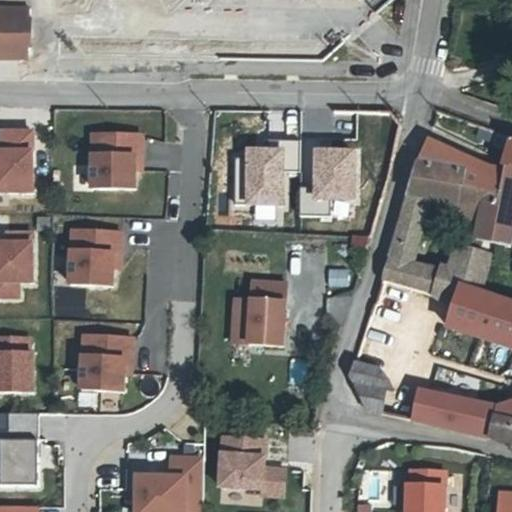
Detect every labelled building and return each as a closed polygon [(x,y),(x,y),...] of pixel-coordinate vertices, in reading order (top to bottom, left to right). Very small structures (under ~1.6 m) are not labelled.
[(28,8),(0,7),(0,59),(26,60),(28,8)] [(217,58),(217,33),(175,34),(175,58),(217,58)] [(0,148),(0,191),(33,191),(32,130),(1,130),(1,149),(0,148)] [(504,155),(511,157),(511,153),(511,142),(481,132),(478,142),(491,148),(492,152),(504,155)] [(142,139),(93,139),(93,193),(136,193),(135,161),(142,161),(142,139)] [(245,148),(245,157),(235,157),(235,203),(286,203),(286,171),(301,171),(301,141),(279,141),(279,148),(245,148)] [(428,143),(410,198),(431,202),(460,206),(457,219),(479,225),(485,196),(465,191),(470,172),(472,160),(428,143)] [(356,151),(315,150),(315,187),(301,187),(301,215),(331,215),(331,199),(356,199),(356,151)] [(511,157),(504,155),(501,165),(508,168),(511,157)] [(465,191),(485,196),(499,200),(504,183),(470,172),(465,191)] [(485,196),(479,225),(474,244),(494,246),(507,247),(511,228),(511,185),(504,183),(499,200),(485,196)] [(417,252),(431,202),(410,198),(395,248),(417,252)] [(33,281),(32,232),(5,232),(5,241),(0,240),(0,298),(21,298),(21,282),(33,281)] [(122,236),(73,235),(71,289),(114,290),(115,258),(122,258),(122,236)] [(465,243),(461,256),(470,258),(474,244),(465,243)] [(474,244),(470,258),(489,263),(494,246),(474,244)] [(431,298),(456,311),(464,285),(470,258),(461,256),(455,254),(446,281),(390,264),(384,283),(431,298)] [(325,268),(326,288),(348,287),(347,267),(325,268)] [(251,328),(250,346),(284,348),(288,285),(254,283),(253,301),(236,300),(234,327),(251,328)] [(451,327),(453,328),(511,346),(511,302),(486,293),(464,285),(456,311),(451,327)] [(251,328),(234,327),(233,345),(250,346),(251,328)] [(0,338),(0,392),(33,392),(33,338),(0,338)] [(134,342),(85,340),(83,394),(125,396),(127,364),(133,364),(134,342)] [(353,396),(380,375),(363,370),(363,361),(355,359),(346,388),(353,396)] [(365,412),(414,423),(420,392),(387,384),(380,375),(353,396),(365,412)] [(494,420),(496,408),(420,392),(414,423),(489,442),(494,420)] [(511,424),(511,403),(496,408),(494,420),(511,424)] [(0,416),(0,484),(36,485),(37,417),(0,416)] [(511,424),(494,420),(489,442),(511,447),(511,424)] [(267,437),(221,435),(219,487),(261,488),(261,497),(284,498),(286,469),(266,468),(267,437)] [(199,511),(200,457),(169,457),(169,474),(134,474),(133,511),(199,511)] [(406,483),(404,511),(447,511),(448,471),(410,470),(410,483),(406,483)] [(511,511),(511,492),(498,492),(496,511),(511,511)]
